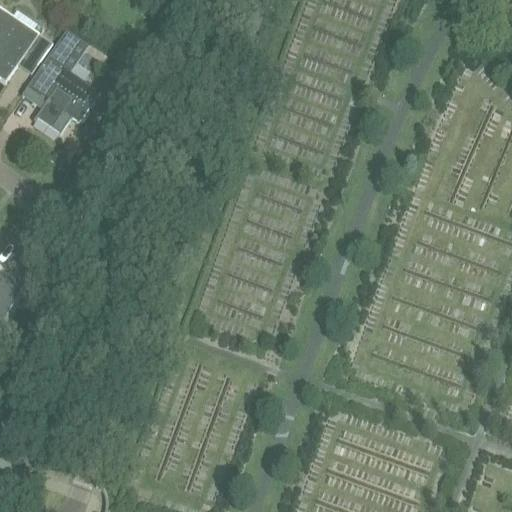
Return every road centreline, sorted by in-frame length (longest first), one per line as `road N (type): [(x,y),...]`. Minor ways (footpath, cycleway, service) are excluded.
road 1 (residential): [(78,511),(255,0)]
road 2 (residential): [(0,177),(32,200),(85,188),(192,0)]
road 3 (unknown): [(464,450),(301,377)]
road 4 (unknown): [(511,315),(464,450)]
